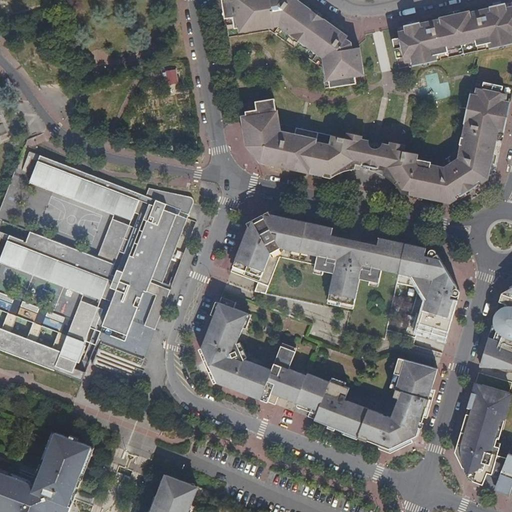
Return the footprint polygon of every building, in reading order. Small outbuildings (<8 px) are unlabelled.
[(225,0),(225,11),(229,11),(230,17),(235,17),(237,28),(240,27),(249,26),(249,31),(280,26),(324,58),(328,81),(331,80),(332,87),(349,84),(348,77),(356,76),(365,75),(361,48),(353,49),(352,43),(347,39),(349,36),(299,0),(225,0)] [(406,26),(407,30),(400,32),(401,38),(394,39),(398,59),(405,57),(407,62),(413,61),(415,66),(438,60),(437,55),(449,52),(448,47),(476,41),(477,46),(490,43),(491,49),(511,44),(511,7),(507,8),(506,4),(491,7),(492,8),(471,13),(470,11),(441,18),(442,19),(420,24),(420,22),(406,26)] [(177,70),(166,72),(168,85),(179,84),(177,70)] [(357,83),(356,76),(348,77),(349,84),(357,83)] [(393,181),(397,186),(403,193),(410,195),(444,202),(451,203),(489,178),(490,172),(498,140),(502,141),(510,102),(506,102),(508,94),(503,93),(504,86),(485,82),(483,89),(478,88),(477,96),(471,95),(465,124),(466,124),(464,138),(462,137),(461,145),(462,145),(461,150),(437,166),(429,164),(418,162),(419,159),(419,154),(405,152),(406,145),(391,142),(391,145),(384,144),(383,150),(379,168),(385,169),(384,175),(393,181)] [(247,116),(243,117),(248,146),(248,147),(262,162),(332,178),(339,174),(349,170),(356,169),(358,164),(365,164),(369,148),(370,141),(363,139),(363,136),(348,133),(347,139),(297,128),(295,135),(279,131),(278,126),(281,126),(279,111),(277,111),(275,99),(264,101),(264,105),(257,106),(258,110),(247,112),(247,116)] [(371,166),(375,149),(369,148),(365,164),(371,166)] [(383,150),(375,149),(371,166),(379,168),(383,150)] [(191,197),(159,190),(149,188),(146,196),(126,188),(40,155),(38,162),(31,179),(31,180),(132,220),(134,213),(139,214),(134,227),(129,225),(126,228),(118,247),(120,248),(119,251),(124,253),(115,276),(110,274),(114,264),(30,231),(27,241),(10,235),(7,242),(0,259),(0,260),(101,299),(101,297),(112,301),(103,325),(127,335),(145,291),(150,278),(152,279),(161,282),(188,214),(189,215),(194,204),(191,197)] [(334,227),(271,214),(270,214),(249,226),(234,265),(263,277),(272,252),(280,247),(318,255),(315,269),(334,273),(329,299),(355,305),(360,278),(380,283),(382,269),(400,273),(400,270),(406,243),(380,237),(377,249),(331,240),(334,227)] [(126,228),(129,225),(112,219),(98,256),(115,263),(119,251),(120,248),(118,247),(126,228)] [(427,248),(406,243),(400,270),(410,272),(409,275),(412,275),(416,273),(431,297),(427,300),(422,316),(418,316),(415,327),(448,337),(461,291),(435,249),(432,249),(429,251),(428,256),(425,256),(427,248)] [(171,290),(151,282),(147,292),(156,295),(144,325),(156,330),(171,290)] [(266,294),(269,286),(258,282),(255,291),(266,294)] [(511,286),(502,293),(499,301),(507,305),(507,306),(501,308),(496,314),(493,324),(497,329),(494,339),(489,337),(481,365),(511,366),(511,286)] [(0,306),(10,310),(15,298),(0,293),(0,306)] [(24,301),(18,316),(36,322),(41,308),(24,301)] [(95,309),(98,307),(81,301),(68,334),(85,340),(90,328),(91,324),(89,324),(95,309)] [(499,301),(496,314),(501,308),(507,306),(507,305),(499,301)] [(217,382),(245,392),(275,404),(280,392),(290,396),(289,398),(296,401),(306,375),(289,369),(296,351),(281,345),(272,370),(245,359),(238,343),(249,313),(219,302),(202,347),(217,382)] [(103,309),(98,307),(95,309),(89,324),(91,324),(90,328),(95,330),(103,309)] [(493,324),(489,337),(494,339),(497,329),(493,324)] [(0,348),(45,366),(83,381),(84,380),(83,379),(85,372),(75,368),(77,362),(83,344),(84,342),(68,335),(62,351),(0,327),(0,348)] [(85,345),(83,344),(77,362),(79,363),(85,345)] [(307,373),(306,375),(296,401),(319,410),(315,419),(322,422),(323,419),(338,427),(359,435),(358,436),(391,449),(419,436),(422,427),(419,426),(420,422),(423,422),(434,384),(429,383),(434,367),(399,357),(395,373),(400,375),(394,397),(399,398),(392,417),(387,415),(386,418),(383,416),(383,414),(345,399),(350,388),(330,380),(329,385),(321,382),(322,379),(307,373)] [(434,384),(439,368),(434,367),(429,383),(434,384)] [(482,385),(475,384),(456,451),(469,479),(483,484),(488,472),(492,474),(491,476),(498,478),(499,475),(500,476),(500,477),(511,481),(511,454),(509,453),(507,458),(498,455),(498,454),(493,452),(495,445),(498,438),(502,424),(500,423),(501,418),(505,419),(510,403),(505,402),(508,391),(483,384),(482,385)] [(66,511),(91,447),(69,438),(56,433),(38,478),(40,479),(37,485),(33,487),(26,485),(27,481),(0,470),(0,511),(66,511)] [(191,505),(198,487),(167,475),(162,488),(160,493),(191,505)] [(495,489),(510,495),(511,489),(511,481),(500,477),(495,489)] [(188,511),(191,505),(160,493),(152,511),(188,511)]
